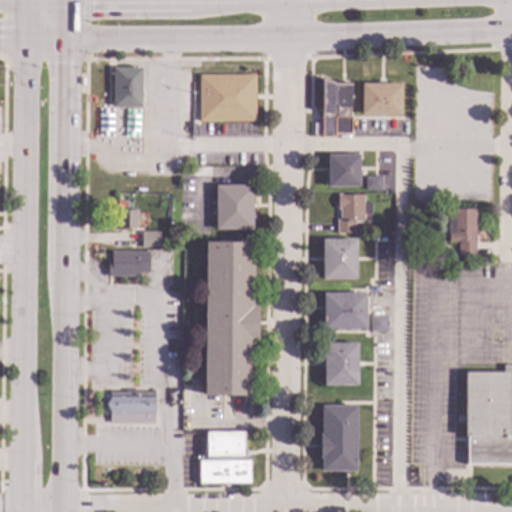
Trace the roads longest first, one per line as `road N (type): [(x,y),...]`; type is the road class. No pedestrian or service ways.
road 1 (residential): [(291,0),(285,510)]
road 2 (secondary): [(68,40),(511,31)]
road 3 (primary): [(23,142),(19,510)]
road 4 (primary): [(63,267),(68,40)]
road 5 (residential): [(511,509),(285,510)]
road 6 (residential): [(285,510),(61,511)]
road 7 (primary): [(61,511),(62,304)]
